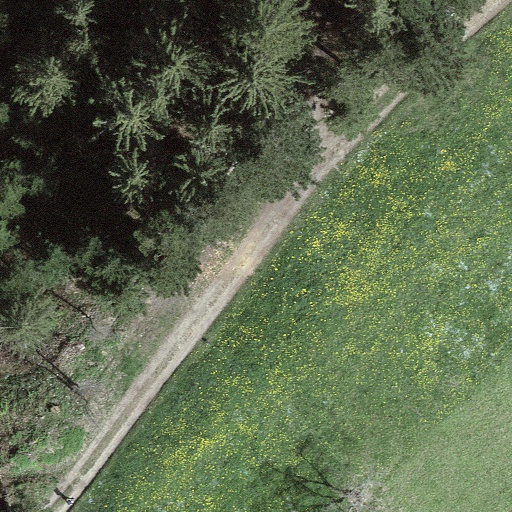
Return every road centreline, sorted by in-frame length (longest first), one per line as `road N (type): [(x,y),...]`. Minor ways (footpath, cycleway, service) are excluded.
road 1 (track): [(347,148),(67,511)]
road 2 (track): [(466,0),(347,148)]
road 3 (track): [(347,148),(334,0)]
